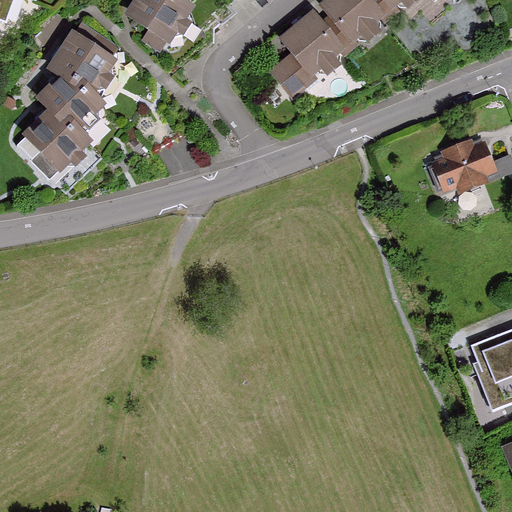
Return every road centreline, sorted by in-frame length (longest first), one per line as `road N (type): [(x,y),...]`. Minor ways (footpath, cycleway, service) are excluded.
road 1 (residential): [(264,169),(0,233)]
road 2 (residential): [(511,69),(264,169)]
road 3 (unknown): [(264,169),(95,21)]
road 4 (residential): [(264,169),(252,136),(219,94),(215,69),(293,0)]
